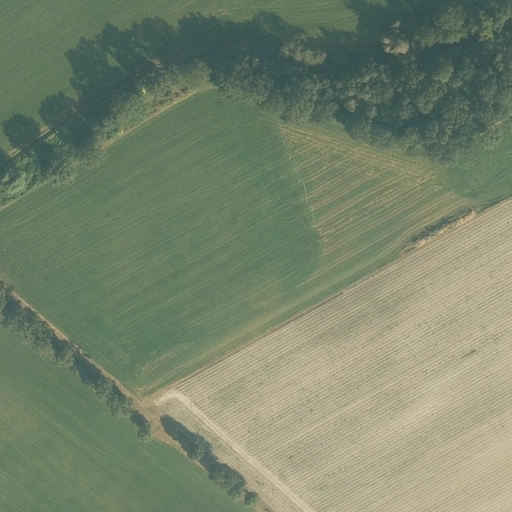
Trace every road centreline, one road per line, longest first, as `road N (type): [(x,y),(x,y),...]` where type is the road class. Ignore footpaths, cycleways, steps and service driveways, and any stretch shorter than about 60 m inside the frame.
road 1 (track): [(0,285),(262,511)]
road 2 (track): [(0,164),(116,83),(193,52)]
